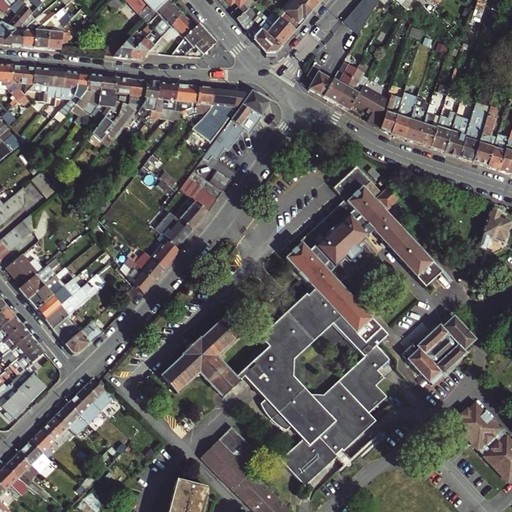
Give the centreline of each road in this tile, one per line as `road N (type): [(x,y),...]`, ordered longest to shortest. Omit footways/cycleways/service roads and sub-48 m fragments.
road 1 (residential): [(93,361),(208,237),(303,106)]
road 2 (residential): [(272,83),(0,57)]
road 3 (residential): [(303,106),(373,144),(511,192)]
road 4 (residential): [(93,361),(241,511)]
road 5 (residential): [(417,438),(473,384),(488,320),(511,288)]
road 6 (residential): [(78,376),(0,282)]
